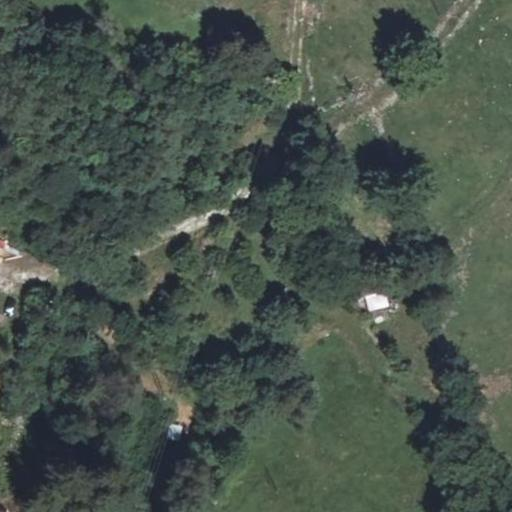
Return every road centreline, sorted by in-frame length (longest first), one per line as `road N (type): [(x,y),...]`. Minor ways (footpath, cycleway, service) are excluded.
road 1 (track): [(82,277),(143,240),(236,201),(279,165)]
road 2 (track): [(279,165),(303,0)]
